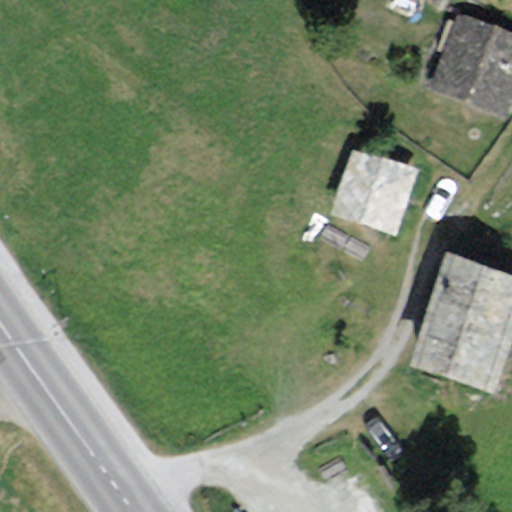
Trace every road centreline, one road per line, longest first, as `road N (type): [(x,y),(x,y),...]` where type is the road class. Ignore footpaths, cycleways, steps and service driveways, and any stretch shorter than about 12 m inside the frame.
road 1 (track): [(425,273),(386,355),(346,397),(264,443),(120,492)]
road 2 (secondary): [(0,323),(133,511)]
